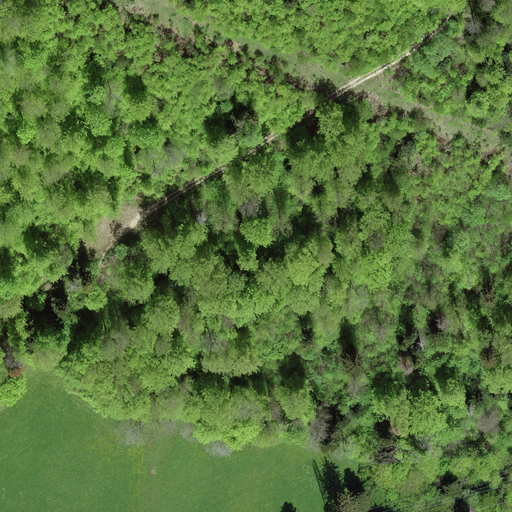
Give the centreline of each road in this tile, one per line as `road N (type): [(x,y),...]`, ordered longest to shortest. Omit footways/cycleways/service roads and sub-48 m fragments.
road 1 (track): [(457,0),(422,42),(0,306)]
road 2 (track): [(304,361),(511,147)]
